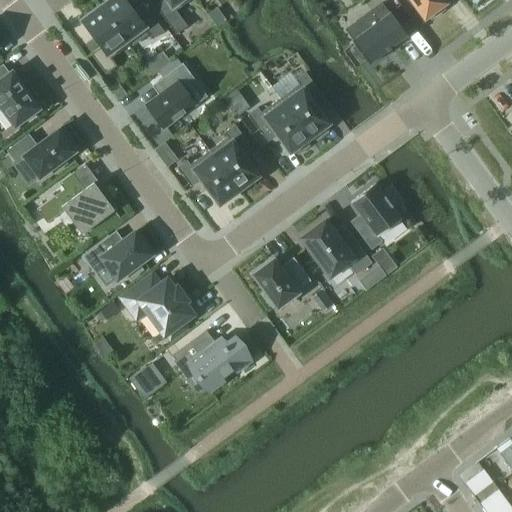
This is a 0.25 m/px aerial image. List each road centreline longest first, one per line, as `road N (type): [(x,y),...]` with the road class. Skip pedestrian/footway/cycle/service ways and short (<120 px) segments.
road 1 (residential): [(204,264),(21,22)]
road 2 (residential): [(357,152),(204,264)]
road 3 (tertiary): [(511,229),(425,101)]
